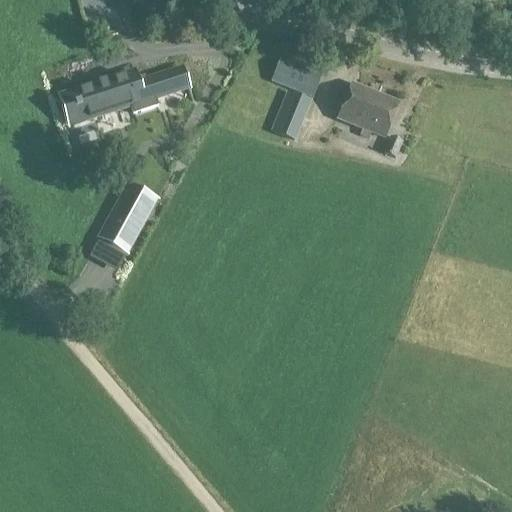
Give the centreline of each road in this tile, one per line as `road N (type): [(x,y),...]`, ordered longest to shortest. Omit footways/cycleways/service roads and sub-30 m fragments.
road 1 (track): [(218,511),(0,258)]
road 2 (tertiary): [(511,70),(358,49),(210,0)]
